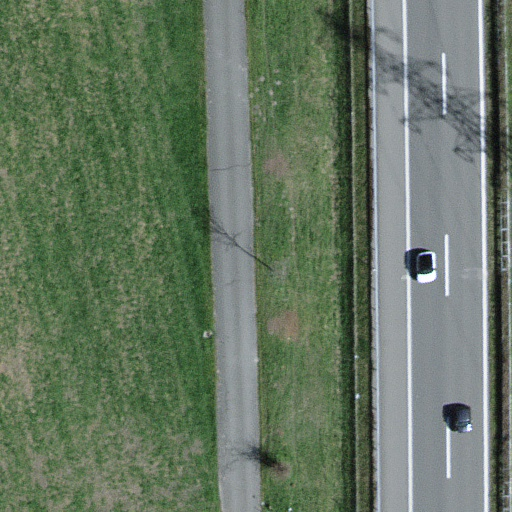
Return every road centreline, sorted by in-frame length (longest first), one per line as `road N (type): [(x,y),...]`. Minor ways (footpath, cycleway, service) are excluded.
road 1 (unclassified): [(241,511),(223,0)]
road 2 (motorway): [(441,0),(447,511)]
